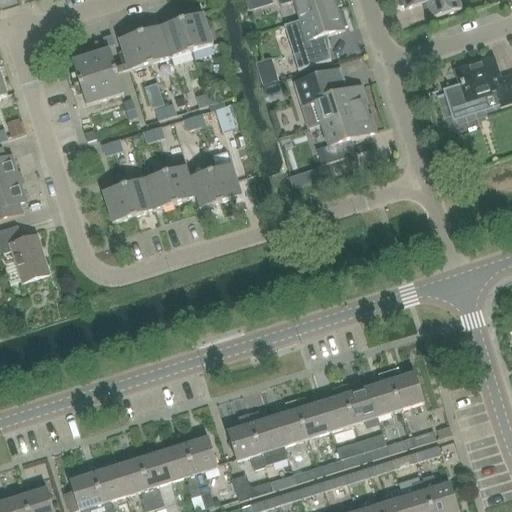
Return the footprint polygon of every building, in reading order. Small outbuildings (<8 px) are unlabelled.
[(294,3),(300,23),(338,11),(334,0),(278,0),(281,7),(294,3)] [(396,0),(399,8),(401,9),(404,8),(405,11),(427,4),(431,16),(461,7),(458,0),(396,0)] [(300,23),(285,27),(296,61),(326,51),(323,40),(345,32),(338,11),(300,23)] [(203,16),(182,23),(192,54),(213,47),(203,16)] [(192,54),(182,23),(161,29),(171,61),(192,54)] [(161,29),(140,36),(150,67),(171,61),(161,29)] [(119,42),(123,55),(129,74),(150,67),(140,36),(119,42)] [(111,37),(102,39),(105,49),(114,46),(111,37)] [(117,74),(116,72),(110,52),(72,64),(79,86),(117,74)] [(129,74),(123,55),(118,56),(123,70),(116,72),(117,74),(118,77),(129,74)] [(461,88),(446,93),(453,116),(484,106),(482,99),(496,95),(500,109),(511,105),(511,77),(499,82),(493,61),(456,73),(461,88)] [(309,131),(322,127),(368,112),(361,89),(327,100),(323,87),(343,80),(340,72),(295,85),(303,109),(288,114),(294,132),(308,128),(309,131)] [(124,96),(118,77),(117,74),(79,86),(86,108),(124,96)] [(215,95),(206,98),(209,110),(218,107),(215,95)] [(209,110),(206,98),(197,100),(200,112),(209,110)] [(124,105),(126,114),(135,112),(132,103),(124,105)] [(164,111),(168,122),(176,119),(173,108),(164,111)] [(229,110),(216,114),(223,136),(236,132),(229,110)] [(159,124),(168,122),(164,111),(156,113),(159,124)] [(135,112),(126,114),(129,123),(137,121),(135,112)] [(375,135),(368,112),(322,127),(329,149),(316,153),(321,168),(346,160),(341,146),(375,135)] [(202,118),(193,120),(197,132),(206,129),(202,118)] [(188,134),(197,132),(193,120),(185,123),(188,134)] [(161,130),(152,133),(156,145),(165,142),(161,130)] [(5,133),(0,134),(0,147),(9,145),(5,133)] [(156,145),(152,133),(144,136),(148,147),(156,145)] [(93,135),(85,138),(88,147),(96,144),(93,135)] [(119,143),(111,146),(114,157),(123,155),(119,143)] [(114,157),(111,146),(103,148),(106,160),(114,157)] [(0,187),(19,181),(12,159),(5,161),(2,151),(0,151),(0,187)] [(211,174),(221,205),(242,199),(232,167),(228,155),(214,159),(217,172),(211,174)] [(197,200),(191,180),(187,169),(166,175),(175,207),(196,200),(197,200)] [(197,200),(196,200),(199,212),(221,205),(211,174),(191,180),(197,200)] [(154,213),(175,207),(166,175),(145,182),(154,213)] [(298,178),(289,180),(292,192),(301,189),(298,178)] [(26,204),(19,181),(0,187),(0,222),(23,216),(19,206),(26,204)] [(134,220),(154,213),(145,182),(124,188),(134,220)] [(113,226),(134,220),(124,188),(103,195),(113,226)] [(22,244),(17,228),(0,233),(0,253),(1,257),(13,253),(23,286),(49,277),(37,239),(22,244)] [(388,375),(401,414),(424,407),(415,377),(401,381),(398,372),(388,375)] [(401,414),(388,375),(378,379),(381,387),(368,392),(377,422),(401,414)] [(377,422),(368,392),(354,396),(352,387),(342,390),(354,429),(377,422)] [(354,429),(342,390),(332,393),(334,402),(321,406),(331,436),(354,429)] [(331,436),(321,406),(308,410),(305,401),(295,405),(307,444),(331,436)] [(288,416),(274,421),(284,451),(307,444),(295,405),(285,408),(288,416)] [(284,451),(274,421),(261,425),(258,416),(248,419),(260,459),(284,451)] [(260,459),(248,419),(238,422),(241,431),(227,436),(236,466),(250,462),(254,474),(264,471),(260,459)] [(410,443),(412,451),(436,444),(434,435),(410,443)] [(209,441),(185,449),(200,499),(204,511),(206,511),(215,509),(206,483),(204,484),(202,476),(218,471),(209,441)] [(389,459),(412,451),(410,443),(386,450),(389,459)] [(161,456),(171,486),(186,481),(188,488),(186,488),(191,502),(200,499),(185,449),(161,456)] [(438,449),(415,457),(418,465),(441,458),(438,449)] [(363,457),(366,466),(389,459),(386,450),(363,457)] [(137,464),(152,511),(158,511),(164,510),(160,497),(158,498),(155,491),(171,486),(161,456),(137,464)] [(340,464),(342,473),(366,466),(363,457),(340,464)] [(391,464),(394,472),(418,465),(415,457),(391,464)] [(143,511),(152,511),(137,464),(116,471),(125,501),(141,496),(143,503),(140,503),(143,511)] [(316,472),(319,481),(342,473),(340,464),(316,472)] [(368,471),(371,480),(394,472),(391,464),(368,471)] [(111,511),(110,506),(125,501),(116,471),(93,478),(103,511),(111,511)] [(344,479),(347,487),(371,480),(368,471),(344,479)] [(296,488),(319,481),(316,472),(293,479),(296,488)] [(73,495),(65,498),(68,511),(103,511),(93,478),(84,481),(82,475),(70,479),(72,484),(70,485),(73,495)] [(273,495),(296,488),(293,479),(270,486),(273,495)] [(321,486),(324,494),(347,487),(344,479),(321,486)] [(434,479),(424,482),(428,495),(427,495),(431,511),(457,511),(450,488),(438,492),(434,479)] [(247,483),(233,487),(239,505),(249,502),(249,503),(273,495),(270,486),(250,493),(247,483)] [(416,499),(404,503),(406,511),(431,511),(427,495),(423,484),(420,485),(412,487),(416,499)] [(297,493),(300,502),(324,494),(321,486),(297,493)] [(25,499),(28,511),(54,511),(48,491),(25,499)] [(277,509),(300,502),(297,493),(274,500),(277,509)] [(1,506),(3,511),(28,511),(25,499),(1,506)] [(251,511),(267,511),(277,509),(274,500),(251,508),(251,511)] [(406,511),(403,503),(380,510),(380,511),(406,511)]
